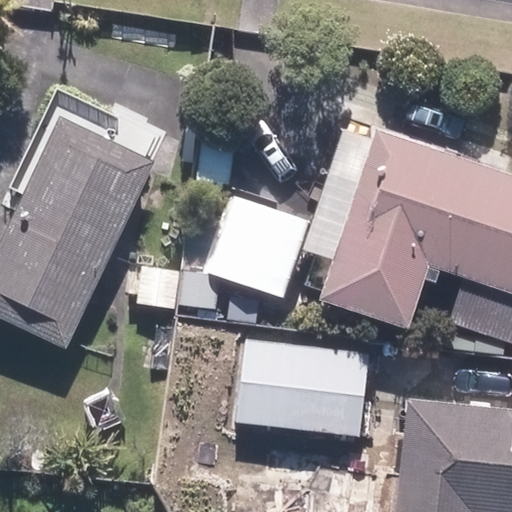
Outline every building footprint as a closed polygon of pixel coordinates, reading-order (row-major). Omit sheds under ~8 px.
[(9,187),(29,197),(0,252),(0,305),(72,343),(164,163),(131,146),(145,120),(64,79),(9,187)] [(456,316),(511,336),(511,172),(359,117),(314,242),(341,252),(327,293),(419,326),(443,261),(472,271),(456,316)] [(316,216),(247,188),(215,266),(284,294),(316,216)] [(378,352),(254,333),(241,420),(366,438),(378,352)] [(511,511),(511,396),(420,390),(411,511),(511,511)] [(367,511),(370,482),(294,478),(292,511),(367,511)]
